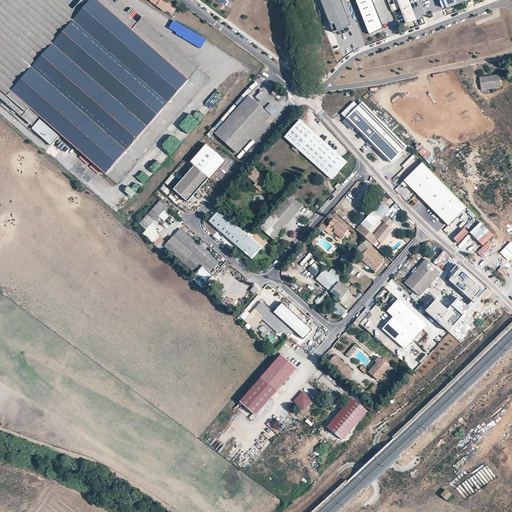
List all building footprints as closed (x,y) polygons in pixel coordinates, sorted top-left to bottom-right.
[(0,0),(0,89),(12,101),(9,105),(22,118),(30,109),(40,118),(107,175),(189,81),(97,0),(92,0),(73,21),(49,0),(0,0)] [(97,0),(189,81),(107,175),(121,187),(215,79),(145,17),(138,23),(111,0),(81,0),(73,10),(60,0),(49,0),(73,21),(92,0),(97,0)] [(177,8),(165,0),(150,0),(150,1),(165,12),(167,11),(172,15),(177,8)] [(350,25),(340,0),(319,0),(332,32),(350,25)] [(383,28),(372,0),(355,0),(369,34),(383,28)] [(411,6),(408,0),(387,0),(387,1),(388,0),(396,0),(397,3),(389,6),(392,12),(400,9),(401,12),(404,11),(405,13),(410,10),(409,7),(411,6)] [(416,20),(411,6),(409,7),(410,10),(405,13),(404,11),(401,12),(406,24),(416,20)] [(191,40),(198,43),(202,37),(196,33),(191,40)] [(501,88),(498,75),(479,78),(481,91),(501,88)] [(254,97),(260,90),(258,88),(252,95),(254,97)] [(0,89),(0,97),(9,105),(12,101),(0,89)] [(271,116),(249,96),(215,134),(237,154),(271,116)] [(393,133),(376,116),(362,101),(361,102),(359,104),(345,118),(354,127),(381,153),(383,151),(392,160),(397,154),(393,150),(399,144),(390,136),(393,133)] [(30,109),(22,118),(32,126),(40,118),(30,109)] [(228,112),(221,119),(224,121),(230,114),(228,112)] [(187,135),(199,123),(190,114),(178,126),(187,135)] [(354,127),(345,118),(343,120),(352,129),(354,127)] [(60,137),(40,120),(32,130),(52,147),(60,137)] [(347,162),(300,120),(284,137),(294,146),(292,149),(297,154),(300,151),(332,179),(347,162)] [(171,131),(181,141),(187,136),(177,125),(171,131)] [(406,146),(393,133),(390,136),(399,144),(393,150),(397,154),(406,146)] [(160,147),(169,155),(182,142),(173,134),(160,147)] [(63,144),(60,147),(67,153),(70,150),(63,144)] [(195,166),(209,178),(211,180),(227,161),(207,144),(191,162),(195,166)] [(228,159),(230,156),(223,150),(220,153),(228,159)] [(392,160),(383,151),(381,153),(390,162),(392,160)] [(155,172),(161,164),(157,160),(150,168),(155,172)] [(183,162),(176,170),(179,172),(185,164),(183,162)] [(433,173),(422,162),(403,181),(447,225),(466,206),(433,173)] [(209,178),(195,166),(174,190),(188,203),(209,178)] [(144,169),(136,177),(143,183),(150,175),(144,169)] [(269,181),(255,169),(248,178),(255,184),(253,186),(260,191),(269,181)] [(174,178),(171,175),(164,184),(167,186),(174,178)] [(124,191),(131,198),(138,191),(131,184),(124,191)] [(161,187),(158,190),(165,197),(168,193),(161,187)] [(304,205),(290,193),(286,198),(285,198),(259,227),(274,240),(279,234),(280,234),(300,211),(299,210),(304,205)] [(170,208),(161,199),(139,224),(146,230),(156,220),(158,221),(161,218),(160,217),(165,210),(167,211),(170,208)] [(374,236),(369,231),(379,219),(377,218),(371,212),(361,224),(356,230),(373,245),(377,240),(381,244),(387,237),(386,236),(392,229),(389,227),(393,223),(384,215),(389,209),(381,202),(373,211),(378,216),(381,219),(382,220),(386,223),(374,236)] [(244,231),(220,210),(209,223),(252,260),(266,243),(255,233),(251,238),(248,235),(244,231)] [(350,235),(330,217),(327,221),(330,224),(324,231),(330,235),(334,234),(336,235),(335,237),(340,242),(345,236),(347,238),(350,235)] [(476,218),(467,224),(474,235),(484,228),(476,218)] [(414,227),(407,220),(405,222),(412,229),(414,227)] [(219,262),(181,229),(164,248),(207,284),(214,276),(211,273),(219,262)] [(484,245),(493,235),(491,233),(481,243),(484,245)] [(495,238),(488,245),(492,249),(499,242),(495,238)] [(507,257),(511,251),(511,241),(511,240),(500,250),(507,257)] [(368,248),(362,243),(356,251),(362,256),(368,248)] [(435,251),(447,261),(451,257),(439,246),(435,251)] [(383,261),(368,248),(362,256),(359,259),(374,272),(383,261)] [(415,266),(425,254),(420,250),(410,261),(415,266)] [(420,297),(440,272),(424,259),(403,283),(420,297)] [(308,270),(316,275),(321,268),(313,263),(308,270)] [(454,275),(460,269),(457,266),(451,273),(454,275)] [(351,284),(332,267),(328,272),(324,269),(316,279),(340,300),(349,290),(347,288),(351,284)] [(397,274),(402,278),(409,272),(404,267),(397,274)] [(483,289),(460,269),(454,275),(450,281),(472,301),(483,289)] [(259,289),(255,285),(250,290),(254,294),(259,289)] [(317,296),(313,293),(307,300),(310,303),(317,296)] [(417,301),(419,298),(412,293),(410,297),(417,301)] [(448,310),(436,300),(426,312),(448,331),(468,308),(458,299),(448,310)] [(426,325),(398,300),(387,312),(392,317),(409,331),(398,344),(404,349),(426,325)] [(274,312),(262,301),(245,320),(253,328),(262,318),(279,334),(284,328),(288,333),(286,335),(289,337),(295,331),(274,312)] [(282,303),(274,312),(295,331),(303,339),(311,330),(282,303)] [(392,317),(381,329),(398,344),(409,331),(392,317)] [(345,354),(348,357),(358,348),(355,345),(345,354)] [(298,369),(282,355),(240,402),(256,416),(298,369)] [(347,366),(335,355),(328,364),(339,374),(347,366)] [(389,366),(378,357),(374,361),(376,363),(368,372),(377,379),(389,366)] [(352,371),(347,366),(339,374),(344,379),(352,371)] [(366,371),(361,366),(358,369),(364,374),(366,371)] [(394,391),(390,388),(385,393),(389,396),(394,391)] [(313,400),(303,391),(295,401),(304,409),(313,400)] [(1,417),(0,420),(0,424),(9,428),(12,421),(1,417)] [(234,445),(228,453),(231,455),(228,459),(231,462),(240,450),(234,445)] [(455,498),(445,489),(440,495),(446,501),(448,499),(452,503),(455,498)]
